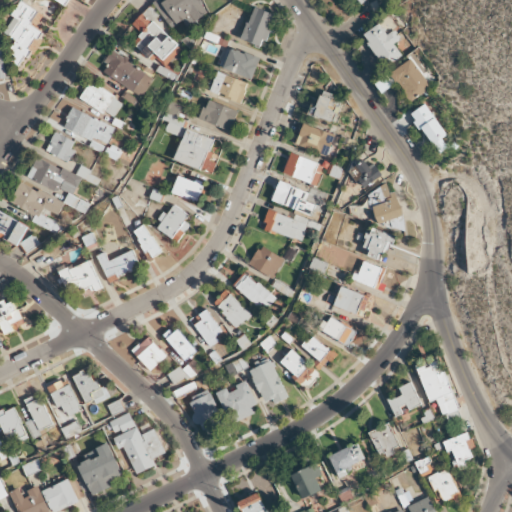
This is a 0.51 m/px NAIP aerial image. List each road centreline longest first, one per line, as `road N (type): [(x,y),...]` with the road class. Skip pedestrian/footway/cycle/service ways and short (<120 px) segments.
road 1 (residential): [(511,455),(481,414),(444,325),(419,185),(292,0)]
road 2 (residential): [(0,375),(169,292),(209,258),(312,26)]
road 3 (residential): [(132,511),(300,429),(357,388),(435,284)]
road 4 (residential): [(223,511),(173,417),(0,265)]
road 5 (residential): [(0,158),(109,0)]
